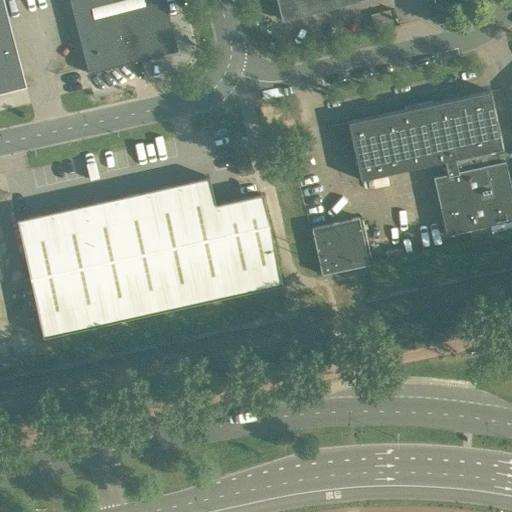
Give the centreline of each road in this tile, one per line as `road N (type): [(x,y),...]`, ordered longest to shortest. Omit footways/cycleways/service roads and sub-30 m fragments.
road 1 (secondary): [(511,427),(396,413),(295,415),(100,453)]
road 2 (secondary): [(147,511),(375,471),(511,481)]
road 3 (unclassified): [(227,70),(274,81),(463,39),(511,3)]
road 4 (unclassified): [(0,144),(177,104),(206,94),(227,70)]
